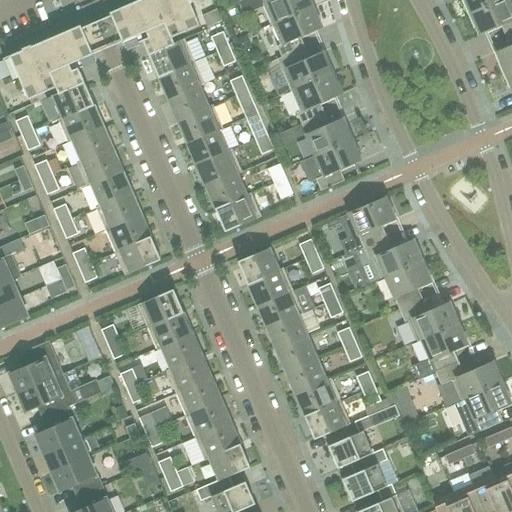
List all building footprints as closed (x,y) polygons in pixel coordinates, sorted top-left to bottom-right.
[(189,0),(141,0),(111,13),(123,42),(141,35),(149,55),(175,44),(173,38),(201,26),(189,0)] [(264,7),(272,25),(313,7),(310,0),(242,0),(239,2),(245,16),(264,7)] [(464,0),(471,14),(504,0),(464,0)] [(504,0),(471,14),(480,35),(501,26),(506,37),(511,34),(511,8),(508,0),(504,0)] [(322,28),(313,7),(272,25),(281,45),(278,47),(282,58),(305,48),(301,37),(322,28)] [(219,8),(203,15),(208,27),(224,20),(219,8)] [(77,63),(94,55),(81,26),(32,47),(31,46),(23,49),(23,51),(0,60),(0,78),(16,72),(29,100),(57,88),(59,94),(85,82),(77,63)] [(211,38),(218,52),(230,47),(224,32),(211,38)] [(511,34),(506,37),(511,48),(497,54),(506,74),(511,71),(511,34)] [(159,77),(195,62),(185,39),(175,44),(149,55),(159,77)] [(236,62),(230,47),(218,52),(224,67),(236,62)] [(278,60),(292,92),(333,74),(324,53),(310,59),(305,48),(282,58),(278,60)] [(168,100),(204,84),(195,62),(159,77),(168,100)] [(342,94),(333,74),(292,92),(300,112),(297,113),(302,125),(325,115),(320,104),(342,94)] [(230,81),(237,96),(249,91),(242,76),(230,81)] [(59,121),(95,105),(85,82),(59,94),(42,101),(50,120),(53,119),(54,123),(59,121)] [(178,122),(214,106),(214,105),(209,107),(200,87),(205,85),(204,84),(168,100),(178,122)] [(255,106),(249,91),(237,96),(243,111),(255,106)] [(95,105),(59,121),(68,143),(104,127),(95,105)] [(187,144),(223,128),(214,106),(178,122),(187,144)] [(330,126),(325,115),(302,125),(316,156),(353,140),(344,120),(330,126)] [(22,136),(34,131),(28,117),(16,122),(22,136)] [(249,126),(256,140),(268,135),(261,120),(249,126)] [(104,127),(68,143),(68,144),(73,142),(82,162),(77,164),(78,165),(114,149),(104,127)] [(197,166),(233,150),(228,152),(219,131),(224,129),(223,128),(187,144),(197,166)] [(41,146),(34,131),(22,136),(29,151),(41,146)] [(274,150),(268,135),(256,140),(262,155),(274,150)] [(362,161),(353,140),(316,156),(324,176),(317,180),(322,191),(345,181),(340,170),(362,161)] [(123,171),(114,149),(78,165),(78,167),(87,187),(123,171)] [(206,188),(242,172),(233,150),(197,166),(206,188)] [(47,161),(35,166),(41,181),(53,175),(47,161)] [(268,170),(275,184),(287,179),(280,164),(268,170)] [(24,166),(15,170),(19,181),(29,177),(24,166)] [(123,171),(87,187),(87,188),(92,186),(101,206),(96,208),(97,209),(133,193),(123,171)] [(216,210),(252,194),(247,196),(238,175),(243,173),(242,172),(206,188),(216,210)] [(53,175),(41,181),(48,195),(60,190),(53,175)] [(29,177),(19,181),(24,193),(34,189),(29,177)] [(293,194),(287,179),(275,184),(281,199),(293,194)] [(133,193),(97,209),(106,231),(142,215),(133,193)] [(252,194),(216,210),(226,233),(262,217),(252,194)] [(358,234),(364,248),(387,238),(382,225),(396,220),(386,198),(339,219),(348,239),(358,234)] [(60,225),(72,219),(66,205),(54,210),(60,225)] [(142,215),(106,231),(116,253),(152,237),(142,215)] [(45,216),(36,220),(41,231),(50,227),(45,216)] [(79,234),(72,219),(60,225),(67,239),(79,234)] [(152,237),(116,253),(125,276),(162,261),(152,237)] [(387,238),(364,248),(369,260),(373,259),(381,279),(423,262),(414,241),(392,250),(387,238)] [(306,260),(318,255),(312,240),(300,245),(306,260)] [(9,246),(14,258),(24,253),(19,241),(9,246)] [(85,249),(73,254),(79,269),(91,263),(85,249)] [(248,285),(284,269),(280,271),(270,249),(239,262),(248,285)] [(306,260),(312,275),(324,269),(318,255),(306,260)] [(0,284),(19,276),(11,257),(0,261),(0,284)] [(423,262),(381,279),(382,280),(386,278),(400,310),(423,300),(418,288),(432,282),(423,262)] [(91,263),(79,269),(86,284),(98,278),(91,263)] [(67,265),(57,269),(62,280),(71,276),(67,265)] [(248,285),(258,307),(294,291),(284,269),(248,285)] [(20,277),(19,276),(0,284),(0,307),(20,299),(12,280),(20,277)] [(71,276),(62,280),(67,291),(76,287),(71,276)] [(337,299),(331,284),(319,289),(325,304),(337,299)] [(138,305),(148,328),(184,313),(174,290),(138,305)] [(294,291),(258,307),(267,329),(303,314),(294,291)] [(20,299),(0,307),(0,330),(29,318),(20,299)] [(331,319),(344,313),(337,299),(325,304),(331,319)] [(423,300),(400,310),(405,323),(409,321),(418,342),(459,324),(450,303),(429,313),(423,300)] [(184,313),(148,328),(157,350),(193,335),(184,313)] [(267,329),(277,351),(309,337),(299,316),(304,314),(303,314),(267,329)] [(459,324),(418,342),(422,340),(430,359),(412,367),(418,380),(436,373),(459,363),(454,351),(468,345),(459,324)] [(101,331),(108,345),(120,340),(113,325),(101,331)] [(344,348),(356,343),(350,328),(338,333),(344,348)] [(167,372),(203,357),(193,335),(157,350),(158,351),(162,349),(171,370),(167,372)] [(309,337),(277,351),(286,373),(318,359),(309,337)] [(80,338),(71,341),(72,346),(63,350),(69,365),(87,358),(80,338)] [(114,360),(126,355),(120,340),(108,345),(114,360)] [(351,363),(363,358),(356,343),(344,348),(351,363)] [(17,394),(62,375),(49,344),(18,357),(23,368),(9,374),(13,384),(17,394)] [(159,352),(138,359),(143,373),(163,366),(159,352)] [(167,372),(176,394),(212,379),(203,357),(167,372)] [(286,373),(296,395),(332,380),(332,379),(327,381),(318,359),(286,373)] [(459,363),(436,373),(441,385),(453,381),(461,401),(503,383),(494,363),(465,375),(459,363)] [(120,375),(127,389),(139,384),(132,370),(120,375)] [(363,392),(375,387),(369,372),(357,377),(363,392)] [(44,418),(67,408),(75,405),(62,375),(17,394),(21,404),(22,403),(26,413),(40,407),(44,418)] [(116,379),(77,387),(80,398),(118,391),(116,379)] [(176,394),(186,416),(222,401),(212,379),(176,394)] [(296,395),(305,417),(342,402),(332,380),(296,395)] [(480,432),(503,422),(498,410),(511,404),(503,383),(461,401),(455,404),(469,437),(480,432)] [(145,399),(139,384),(127,389),(133,404),(145,399)] [(370,407),(382,402),(375,387),(363,392),(370,407)] [(406,387),(386,395),(391,407),(397,404),(411,398),(406,387)] [(186,416),(195,438),(231,423),(222,401),(186,416)] [(355,423),(369,417),(369,416),(351,424),(342,402),(305,417),(315,440),(355,423)] [(67,408),(44,418),(49,429),(36,435),(40,445),(39,445),(43,455),(81,438),(67,408)] [(139,419),(146,433),(158,428),(152,414),(139,419)] [(338,469),(351,464),(383,450),(383,449),(373,454),(364,432),(374,427),(369,417),(355,423),(359,433),(338,442),(329,447),(330,450),(329,451),(330,451),(338,469)] [(174,440),(192,432),(187,420),(169,427),(174,440)] [(205,460),(241,445),(231,423),(195,438),(205,460)] [(126,428),(131,439),(140,435),(135,424),(126,428)] [(164,443),(158,428),(146,433),(152,448),(164,443)] [(511,438),(511,429),(511,428),(498,433),(502,443),(511,438)] [(489,449),(502,443),(498,433),(485,439),(489,449)] [(89,458),(81,438),(43,455),(51,474),(89,458)] [(210,459),(219,481),(229,477),(251,468),(241,445),(205,460),(205,461),(210,459)] [(459,451),(463,460),(476,454),(472,445),(459,451)] [(353,502),(368,495),(392,485),(387,487),(378,465),(388,460),(383,450),(351,464),(355,474),(352,475),(353,475),(343,480),(345,483),(343,484),(344,484),(345,484),(353,502)] [(449,466),(463,460),(459,451),(445,456),(449,466)] [(148,454),(136,459),(141,471),(153,466),(148,454)] [(102,488),(89,458),(51,474),(55,483),(56,483),(60,493),(74,487),(79,498),(102,488)] [(165,477),(177,472),(171,458),(158,463),(165,477)] [(195,467),(184,473),(191,487),(202,481),(195,467)] [(171,492),(183,487),(177,472),(165,477),(171,492)] [(494,475),(493,476),(508,511),(511,511),(511,474),(496,481),(494,475)] [(508,511),(493,476),(473,484),(485,511),(508,511)] [(238,511),(243,510),(256,505),(248,486),(249,486),(249,485),(247,486),(246,482),(234,487),(229,477),(219,481),(197,491),(201,502),(211,497),(217,511),(238,511)] [(485,511),(473,484),(453,493),(461,511),(485,511)] [(403,511),(392,485),(368,495),(373,506),(367,508),(367,509),(358,511),(403,511)] [(112,511),(102,488),(79,498),(83,509),(75,511),(112,511)] [(433,502),(436,510),(437,511),(461,511),(453,493),(433,502)]
